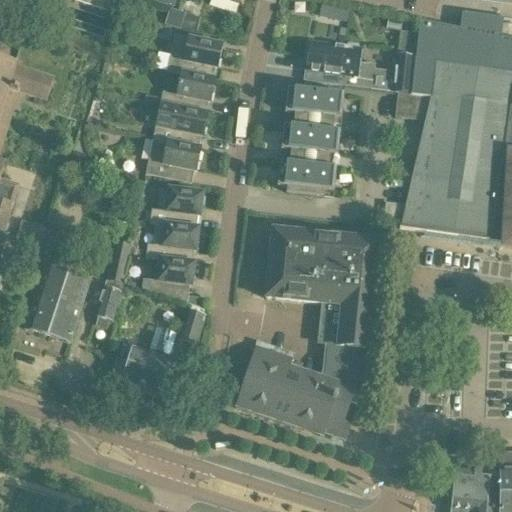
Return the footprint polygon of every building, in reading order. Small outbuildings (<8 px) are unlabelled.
[(0,0),(0,5),(21,13),(23,5),(6,0),(0,0)] [(115,0),(58,0),(110,17),(115,0)] [(103,40),(106,33),(61,18),(59,25),(103,40)] [(194,32),(196,21),(184,18),(181,30),(194,32)] [(402,22),(389,20),(387,31),(400,33),(402,22)] [(405,207),(385,205),(382,227),(399,229),(399,230),(400,230),(511,246),(511,42),(419,23),(411,97),(397,96),(394,120),(424,123),(405,207)] [(217,71),(221,48),(174,38),(169,60),(166,73),(180,76),(181,76),(214,83),(214,82),(212,82),(215,70),(217,71)] [(304,83),(338,87),(343,49),(309,45),(304,83)] [(396,58),(396,60),(393,61),(392,67),(395,70),(394,75),(374,72),(375,68),(374,67),(370,66),(369,67),(358,66),(360,51),(357,47),(348,46),(345,50),(343,49),(338,87),(347,88),(347,87),(408,95),(412,60),(396,58)] [(0,256),(6,239),(2,238),(18,188),(0,182),(0,179),(5,164),(0,162),(0,150),(13,110),(18,113),(24,96),(47,103),(53,81),(14,69),(15,66),(8,64),(7,56),(2,50),(0,49),(0,256)] [(144,105),(160,108),(207,117),(205,116),(208,105),(210,105),(214,83),(181,76),(180,76),(176,97),(162,94),(161,101),(145,98),(144,105)] [(340,127),(343,97),(287,91),(284,115),(297,116),(296,123),(340,127)] [(155,129),(152,142),(200,152),(200,151),(198,151),(200,139),(202,140),(207,117),(160,108),(155,129)] [(336,164),(340,127),(296,123),(296,129),(283,128),(280,152),(293,153),(293,159),(336,164)] [(195,174),(200,152),(152,142),(153,142),(148,163),(145,177),(191,186),(193,174),(195,174)] [(70,167),(81,170),(83,162),(80,157),(72,155),(70,167)] [(333,194),(336,164),(293,159),(292,166),(279,164),(277,188),(289,190),(289,196),(328,200),(329,194),(333,194)] [(199,219),(202,196),(168,191),(165,214),(151,212),(149,226),(155,227),(155,226),(198,231),(196,230),(197,219),(199,219)] [(38,254),(46,230),(21,222),(13,246),(38,254)] [(195,254),(198,231),(155,226),(155,227),(153,247),(147,247),(145,261),(159,262),(160,262),(191,266),(192,265),(193,254),(195,254)] [(81,309),(89,283),(58,272),(69,236),(49,230),(29,292),(37,295),(81,309)] [(378,256),(380,244),(272,233),(265,300),(329,307),(323,374),(320,382),(287,371),(291,359),(257,348),(236,408),(321,438),(322,437),(344,444),(346,440),(350,428),(341,425),(348,405),(356,408),(364,382),(377,256),(378,256)] [(111,324),(120,295),(132,248),(115,244),(107,282),(94,318),(98,319),(95,327),(106,330),(109,323),(111,324)] [(160,262),(159,262),(157,283),(143,281),(142,292),(186,307),(189,289),(191,289),(193,265),(192,265),(191,266),(160,262)] [(69,346),(81,309),(37,295),(25,332),(69,346)] [(132,351),(123,382),(165,395),(171,394),(180,364),(170,361),(169,362),(166,361),(167,358),(169,359),(174,342),(178,343),(178,344),(196,349),(206,320),(206,319),(188,313),(180,338),(155,330),(148,352),(150,353),(149,356),(132,351)] [(460,459),(462,437),(449,436),(447,458),(460,459)] [(511,511),(511,456),(501,456),(499,511),(511,511)] [(52,511),(60,489),(0,470),(0,511),(52,511)] [(495,511),(498,482),(480,481),(480,473),(454,471),(450,511),(495,511)]
